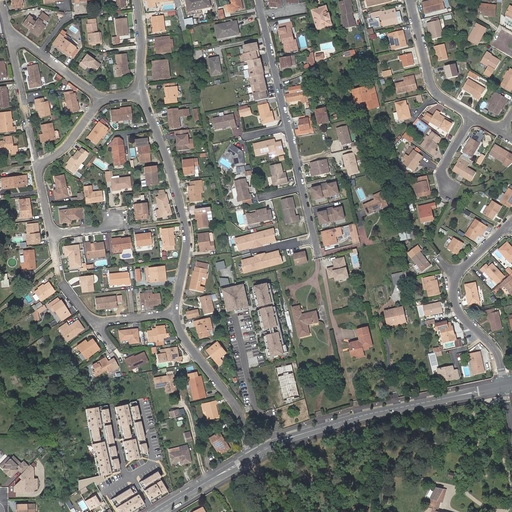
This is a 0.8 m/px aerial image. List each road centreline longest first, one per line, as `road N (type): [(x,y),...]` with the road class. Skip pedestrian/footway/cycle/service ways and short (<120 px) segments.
road 1 (unclassified): [(259,0),(317,246)]
road 2 (residential): [(175,312),(190,235),(172,164),(140,93)]
road 3 (tertiary): [(281,440),(503,385)]
road 4 (residential): [(503,385),(494,348),(461,317),(452,296),(460,269),(508,224)]
road 5 (residential): [(253,453),(242,416),(185,340),(175,312)]
road 6 (residential): [(472,116),(430,84),(410,0)]
road 7 (residential): [(38,163),(52,235),(117,225)]
road 8 (residential): [(281,440),(274,422),(252,406),(235,317)]
road 9 (residential): [(10,33),(38,163)]
